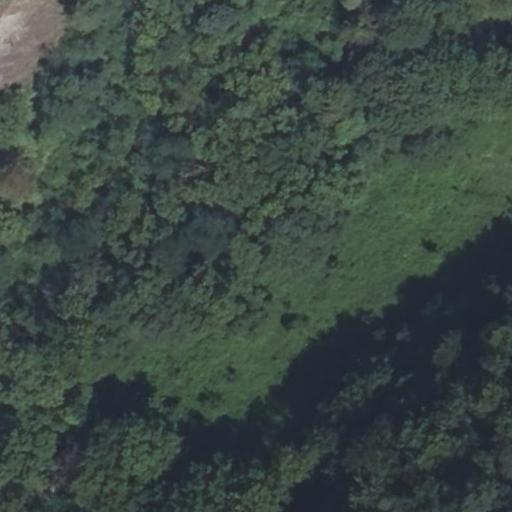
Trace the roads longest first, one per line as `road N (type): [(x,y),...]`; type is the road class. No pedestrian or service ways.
road 1 (unclassified): [(511,323),(328,511)]
road 2 (unclassified): [(127,511),(0,475)]
